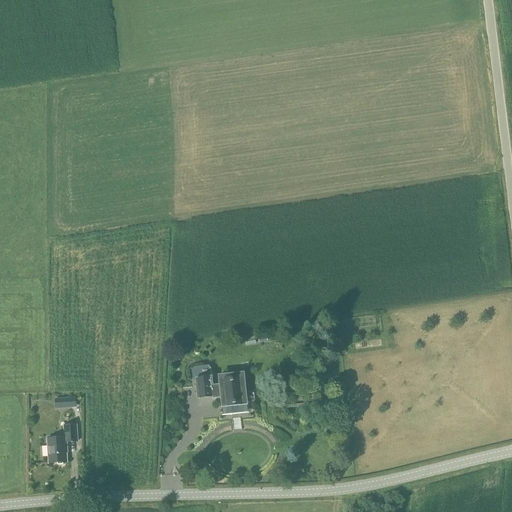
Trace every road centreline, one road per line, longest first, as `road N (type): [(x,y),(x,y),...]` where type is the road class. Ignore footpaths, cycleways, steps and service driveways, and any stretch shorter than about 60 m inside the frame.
road 1 (tertiary): [(0,507),(336,492),(511,452)]
road 2 (unclassified): [(511,212),(486,0)]
